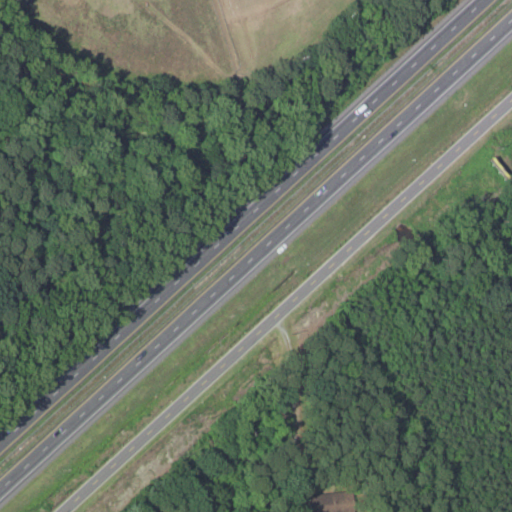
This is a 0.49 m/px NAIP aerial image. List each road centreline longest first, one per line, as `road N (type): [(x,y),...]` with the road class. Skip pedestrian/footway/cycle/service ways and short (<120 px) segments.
road 1 (motorway): [(0,484),(511,26)]
road 2 (motorway): [(486,0),(0,440)]
road 3 (residential): [(58,511),(511,96)]
